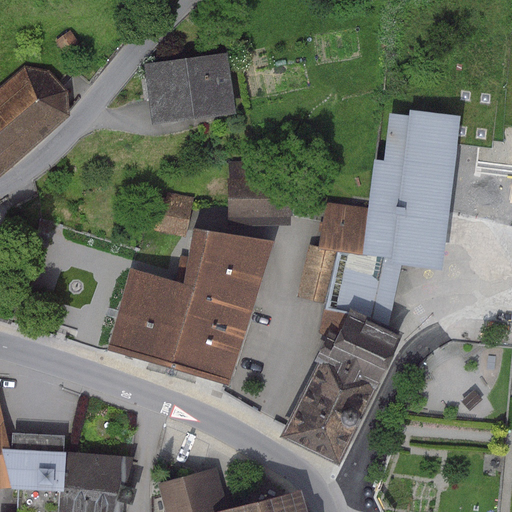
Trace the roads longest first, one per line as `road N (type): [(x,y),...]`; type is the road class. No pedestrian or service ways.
road 1 (tertiary): [(0,186),(83,114),(183,0)]
road 2 (tertiary): [(325,511),(295,469),(252,440),(155,400)]
road 3 (unknown): [(228,430),(281,252)]
road 4 (tertiary): [(155,400),(0,346)]
